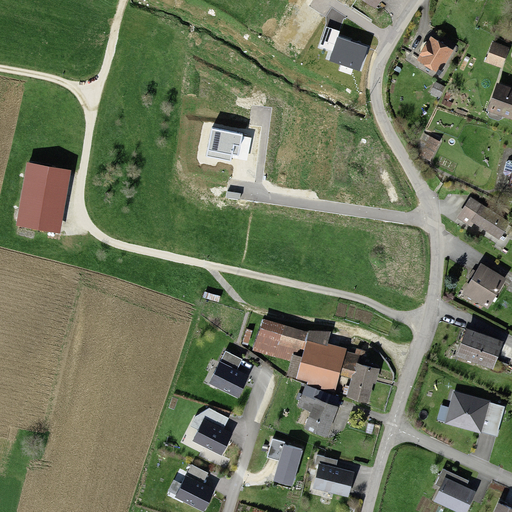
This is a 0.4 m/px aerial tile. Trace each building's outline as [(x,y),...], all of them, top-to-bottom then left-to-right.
[(367,48),(339,37),(331,60),(359,70),(367,48)] [(430,43),(416,63),(437,77),(451,57),(430,43)] [(492,46),(486,65),(499,69),(505,50),(492,46)] [(436,84),(429,96),(437,100),(443,87),(436,84)] [(511,93),(495,88),(487,112),(511,120),(511,93)] [(242,135),(213,129),(208,155),(231,160),(232,154),(238,155),(242,135)] [(428,141),(421,155),(431,160),(438,146),(428,141)] [(68,171),(29,165),(18,224),(58,231),(68,171)] [(460,217),(472,224),(482,208),(471,201),(460,217)] [(482,208),(472,224),(498,241),(508,225),(482,208)] [(481,268),(463,297),(484,310),(502,281),(481,268)] [(263,323),(251,351),(291,363),(292,359),(301,362),(306,345),(307,335),(263,323)] [(466,333),(456,359),(491,372),(501,345),(466,333)] [(307,335),(306,345),(325,347),(326,335),(307,334),(307,335)] [(294,382),(305,387),(319,392),(333,397),(340,379),(350,383),(355,368),(358,360),(325,347),(306,345),(301,362),(294,382)] [(242,360),(225,351),(209,384),(238,398),(249,376),(237,370),(242,360)] [(294,382),(301,362),(292,359),(291,363),(285,379),(294,382)] [(376,374),(355,368),(350,383),(344,400),(366,407),(371,389),(376,374)] [(297,409),(310,414),(314,404),(319,392),(305,387),(297,409)] [(491,401),(453,391),(444,424),(481,434),(482,432),(496,436),(504,407),(490,403),(491,401)] [(310,414),(304,431),(324,438),(334,411),(314,404),(310,414)] [(228,418),(209,408),(195,416),(190,426),(198,430),(192,441),(221,456),(232,433),(223,429),(228,418)] [(284,442),(272,439),(267,457),(279,461),(273,482),(293,487),(303,450),(284,444),(284,442)] [(314,463),(318,464),(312,488),(348,497),(354,472),(335,468),(337,460),(316,455),(314,463)] [(208,473),(191,464),(175,497),(203,511),(214,489),(203,483),(208,473)] [(469,481),(443,468),(435,484),(440,487),(434,501),(456,511),(466,511),(476,492),(466,487),(469,481)] [(511,511),(511,508),(498,503),(493,511),(511,511)]
